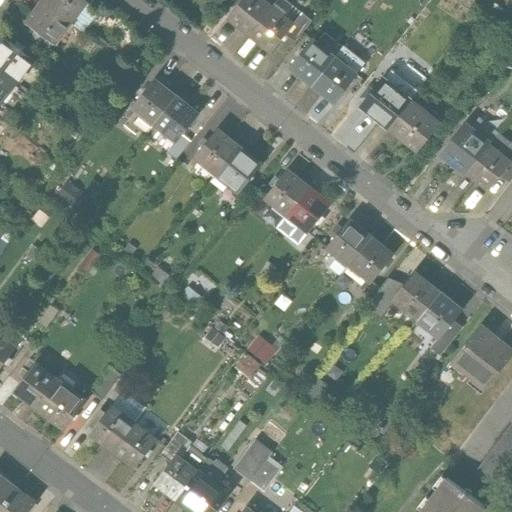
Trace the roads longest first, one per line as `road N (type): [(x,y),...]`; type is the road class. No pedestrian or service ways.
road 1 (residential): [(131,0),(511,299)]
road 2 (residential): [(107,511),(0,430)]
